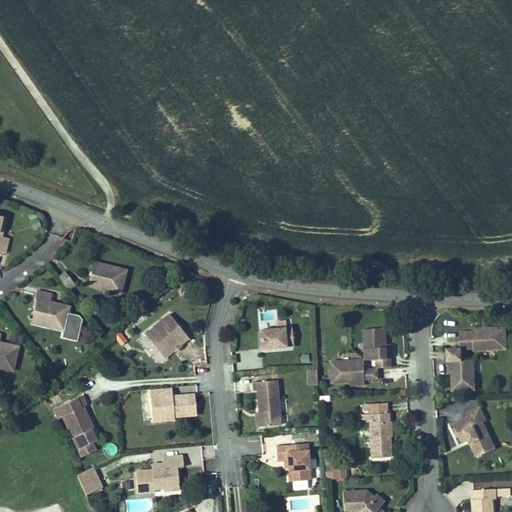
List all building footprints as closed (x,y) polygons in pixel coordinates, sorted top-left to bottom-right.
[(1,236),(2,231),(0,230),(0,223),(2,216),(0,215),(0,251),(5,253),(9,238),(1,236)] [(37,217),(30,219),(33,230),(40,228),(37,217)] [(121,290),(126,270),(94,262),(89,282),(121,290)] [(75,284),(65,272),(59,278),(68,290),(75,284)] [(121,290),(89,282),(89,286),(120,293),(121,290)] [(83,320),(79,316),(68,314),(69,310),(54,306),(55,303),(50,302),(52,294),(37,290),(35,299),(37,300),(33,318),(46,321),(45,325),(64,330),(62,337),(78,341),(83,320)] [(181,344),(188,338),(169,314),(144,334),(164,358),(172,351),(170,348),(179,341),(181,344)] [(293,346),(292,327),(260,330),(261,349),(293,346)] [(506,349),(505,327),(486,328),(473,329),(473,332),(460,332),(460,348),(461,348),(461,349),(474,348),(474,350),(506,349)] [(386,344),(385,328),(364,329),(366,360),(377,359),(377,368),(391,367),(390,358),(387,358),(386,344)] [(118,331),(112,336),(121,346),(127,341),(118,331)] [(0,367),(12,371),(17,351),(3,347),(4,343),(0,342),(0,338),(1,334),(0,333),(0,367)] [(143,335),(137,340),(145,349),(151,344),(143,335)] [(181,347),(179,345),(181,344),(179,341),(170,348),(172,351),(174,349),(176,351),(181,347)] [(475,389),(473,358),(462,358),(461,349),(461,348),(460,348),(448,349),(448,360),(451,360),(452,373),(452,390),(475,389)] [(378,378),(377,369),(364,370),(364,360),(331,362),(332,383),(355,382),(370,381),(370,379),(378,378)] [(317,384),(317,369),(309,370),(310,385),(317,384)] [(280,425),(277,380),(253,382),(254,391),(257,390),(259,412),(260,426),(280,425)] [(196,414),(194,394),(177,396),(177,398),(173,398),(172,396),(172,387),(149,389),(152,421),(174,419),(174,416),(196,414)] [(86,404),(82,395),(76,398),(80,407),(83,406),(86,404)] [(92,442),(96,440),(91,429),(89,424),(91,423),(83,406),(80,407),(76,398),(54,409),(58,418),(63,416),(78,449),(92,442)] [(486,421),(480,408),(475,410),(481,423),(483,422),(486,421)] [(472,446),(477,457),(486,452),(483,446),(492,442),(483,422),(481,423),(475,410),(467,414),(469,417),(453,425),(462,443),(469,439),(473,437),(474,441),(472,446)] [(391,457),(389,413),(360,414),(361,422),(369,422),(371,458),(391,457)] [(81,456),(95,449),(92,442),(78,449),(81,456)] [(495,448),(492,442),(483,446),(486,452),(495,448)] [(277,446),(278,462),(284,461),(287,461),(288,468),(289,481),(310,479),(307,443),(277,446)] [(331,455),(330,444),(322,445),(323,456),(331,455)] [(179,482),(177,467),(183,466),(182,455),(162,457),(163,467),(159,468),(159,469),(135,471),(137,493),(154,491),(154,489),(163,488),(164,488),(169,483),(179,482)] [(332,465),(331,455),(323,456),(323,466),(332,465)] [(332,480),(332,470),(332,465),(323,466),(325,480),(332,480)] [(102,487),(92,467),(76,475),(86,495),(102,487)] [(346,479),(345,469),(332,470),(332,480),(346,479)] [(179,489),(179,482),(169,483),(164,488),(163,488),(163,491),(179,489)] [(511,496),(510,488),(498,489),(498,496),(511,496)] [(493,511),(493,499),(496,499),(495,489),(472,490),(473,511),(493,511)] [(382,511),(383,511),(379,507),(384,501),(376,494),(374,496),(366,490),(343,491),(344,510),(360,509),(362,511),(382,511)]
